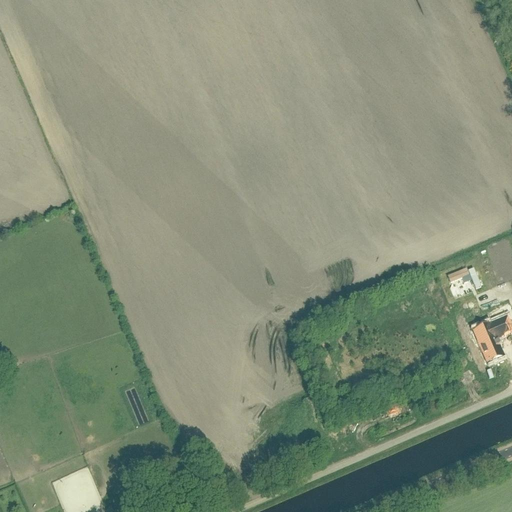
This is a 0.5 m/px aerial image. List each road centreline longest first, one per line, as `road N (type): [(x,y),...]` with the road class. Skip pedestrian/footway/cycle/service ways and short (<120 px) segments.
road 1 (unclassified): [(236,511),(511,392)]
road 2 (tertiary): [(377,511),(511,453)]
